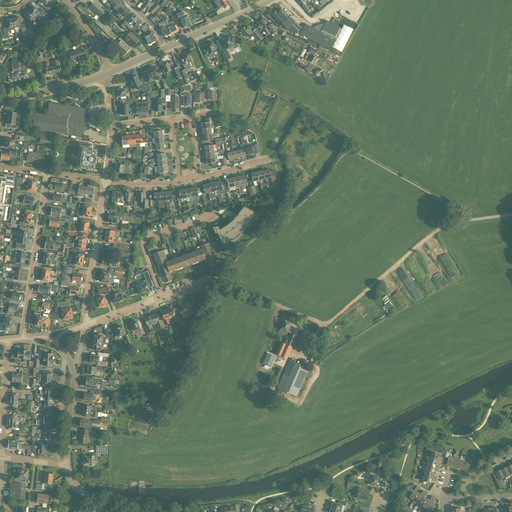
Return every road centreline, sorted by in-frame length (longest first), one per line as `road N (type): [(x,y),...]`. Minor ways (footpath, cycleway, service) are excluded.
road 1 (track): [(210,278),(319,324),(442,225),(476,219)]
road 2 (residential): [(21,339),(47,173)]
road 3 (residential): [(105,181),(87,324)]
road 4 (residential): [(87,324),(215,276)]
